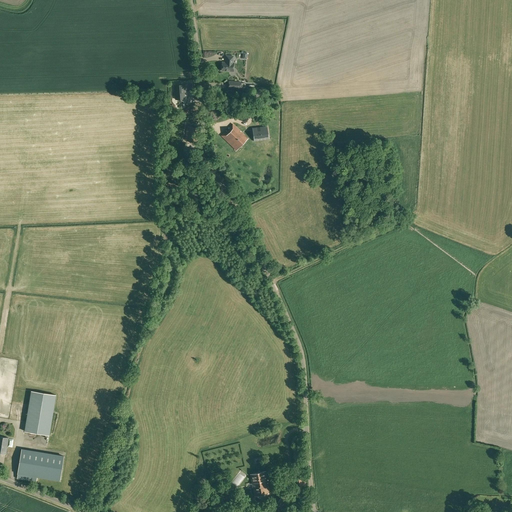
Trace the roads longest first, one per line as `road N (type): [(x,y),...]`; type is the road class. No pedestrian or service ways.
road 1 (unclassified): [(313,511),(302,360),(226,188),(203,159),(190,0)]
road 2 (track): [(0,341),(20,221)]
